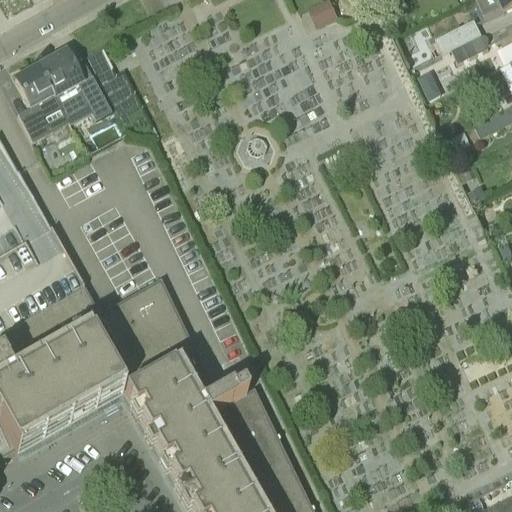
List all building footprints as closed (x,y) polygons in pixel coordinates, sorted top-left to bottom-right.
[(489,11),(481,15),(486,26),(511,13),(511,0),(495,0),(498,7),(489,11)] [(318,32),(341,20),(330,1),(308,14),(318,32)] [(442,58),(451,53),(481,39),(474,25),(435,44),(442,58)] [(511,48),(511,35),(498,43),(503,52),(511,48)] [(481,39),(451,53),(458,68),(488,53),(481,39)] [(115,125),(101,99),(92,82),(80,88),(64,57),(37,72),(59,114),(60,113),(69,129),(91,117),(95,125),(99,122),(104,131),(115,125)] [(44,122),(59,114),(37,72),(13,85),(28,113),(16,120),(32,148),(52,137),(44,122)] [(490,106),(492,111),(470,122),(473,129),(496,119),(510,112),(511,110),(511,95),(511,96),(490,106)] [(511,115),(510,112),(496,119),(473,129),(479,143),(511,127),(511,115)] [(67,432),(122,400),(138,391),(98,321),(50,238),(16,179),(0,187),(0,435),(12,457),(14,461),(14,462),(67,432)] [(473,207),(486,201),(481,191),(468,197),(473,207)] [(502,234),(499,229),(494,229),(491,234),(494,239),(499,239),(502,234)] [(308,511),(252,396),(243,401),(239,395),(230,400),(228,396),(215,403),(159,287),(98,321),(138,391),(122,400),(143,438),(142,438),(144,440),(185,511),(308,511)] [(0,464),(12,457),(0,435),(0,464)] [(483,511),(479,501),(465,508),(466,511),(483,511)] [(511,511),(511,501),(489,511),(511,511)]
